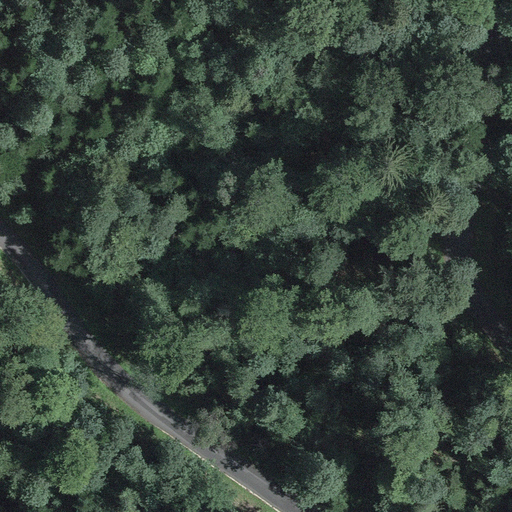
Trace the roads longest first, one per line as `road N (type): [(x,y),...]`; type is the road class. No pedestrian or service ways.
road 1 (unclassified): [(0,231),(118,378),(303,511)]
road 2 (unclassified): [(511,329),(474,286),(464,241),(496,104),(483,0)]
